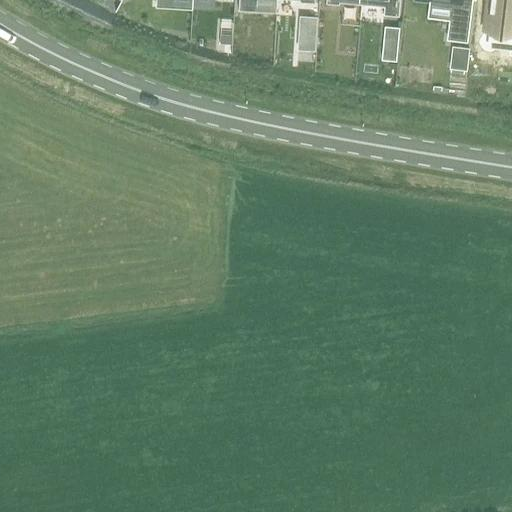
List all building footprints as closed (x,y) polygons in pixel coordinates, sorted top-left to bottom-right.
[(238,0),(238,11),(254,12),(254,0),(238,0)] [(399,17),(400,0),(362,0),(362,5),(384,7),(383,15),(399,17)] [(471,0),(428,0),(429,0),(433,1),(433,4),(452,6),(450,21),(448,39),(466,41),(471,0)] [(511,0),(487,0),(484,30),(511,33),(511,0)] [(300,33),(316,35),(317,17),(301,16),(300,33)] [(399,39),(400,28),(386,26),(385,38),(399,39)] [(467,70),(469,50),(453,48),(451,68),(467,70)]
